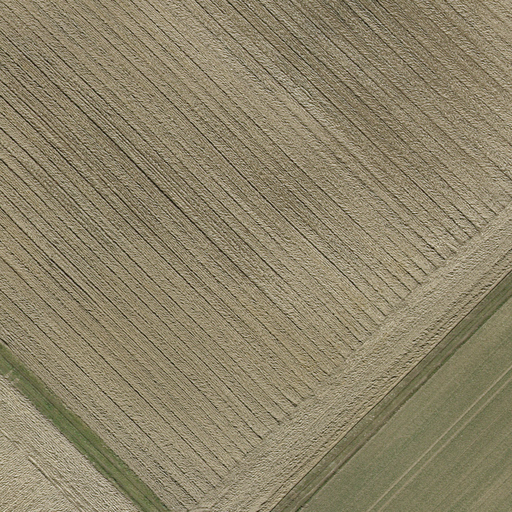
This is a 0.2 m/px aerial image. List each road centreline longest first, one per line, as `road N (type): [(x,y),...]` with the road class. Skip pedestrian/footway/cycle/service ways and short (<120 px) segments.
road 1 (track): [(511,290),(291,511)]
road 2 (track): [(0,350),(156,511)]
